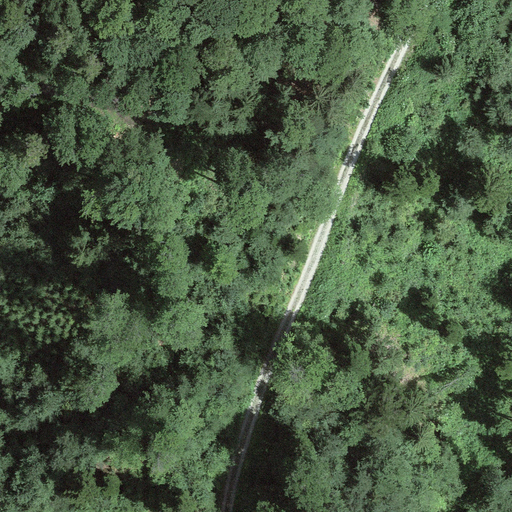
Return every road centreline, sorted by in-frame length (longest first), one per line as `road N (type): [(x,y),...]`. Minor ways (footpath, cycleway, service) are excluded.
road 1 (track): [(427,0),(372,112),(228,511)]
road 2 (track): [(176,0),(131,80),(95,90),(0,79)]
